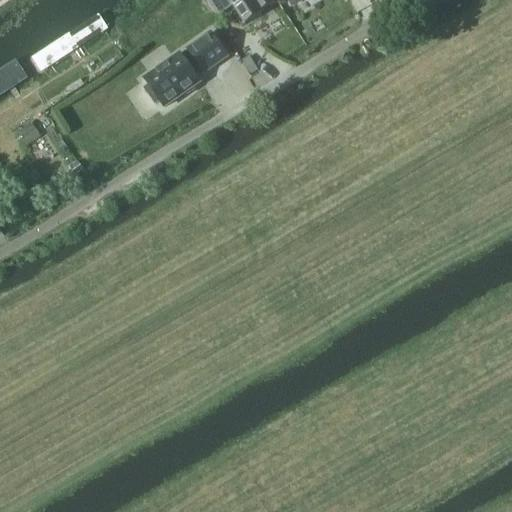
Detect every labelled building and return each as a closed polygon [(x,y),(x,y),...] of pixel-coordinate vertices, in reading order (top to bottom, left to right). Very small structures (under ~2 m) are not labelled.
[(202,0),(215,19),(231,8),(242,26),(278,4),(275,0),(202,0)] [(21,62),(32,79),(116,25),(105,8),(21,62)] [(211,34),(188,50),(189,52),(204,72),(205,74),(228,58),(211,34)] [(180,56),(145,80),(149,86),(145,89),(156,105),(160,102),(165,108),(200,83),(195,78),(204,72),(189,52),(181,57),(180,56)] [(0,75),(0,98),(32,79),(21,62),(0,75)] [(34,125),(21,134),(29,147),(42,138),(34,125)] [(78,165),(71,170),(75,176),(77,174),(82,171),(78,165)]
